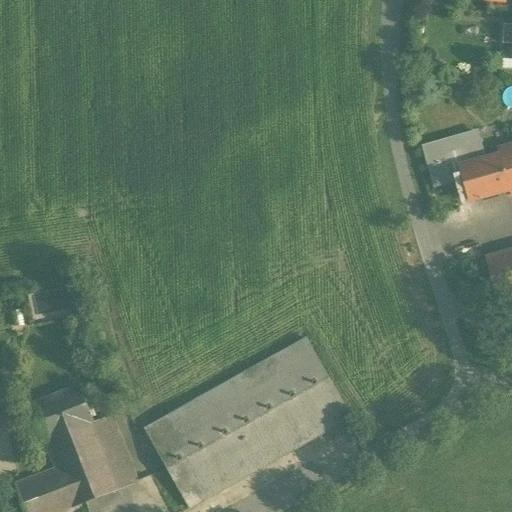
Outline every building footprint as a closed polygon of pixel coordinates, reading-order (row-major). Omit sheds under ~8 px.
[(475,132),(423,147),(434,186),(462,178),(459,167),(483,159),(475,132)] [(511,144),(498,148),(499,154),(509,189),(510,195),(511,194),(511,144)] [(483,159),(459,167),(462,178),(468,200),(509,189),(499,154),(483,159)] [(511,249),(484,257),(495,298),(511,293),(511,249)] [(305,338),(145,428),(189,508),(350,418),(305,338)] [(92,423),(78,385),(28,404),(43,441),(45,441),(56,469),(15,485),(25,511),(57,511),(116,489),(137,481),(111,415),(92,423)]
